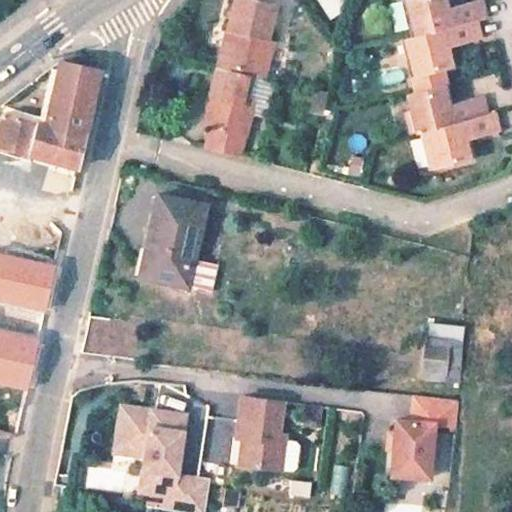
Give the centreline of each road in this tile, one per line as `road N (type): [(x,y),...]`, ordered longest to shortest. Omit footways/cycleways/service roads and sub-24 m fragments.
road 1 (residential): [(136,0),(18,511)]
road 2 (tertiary): [(0,74),(97,0)]
